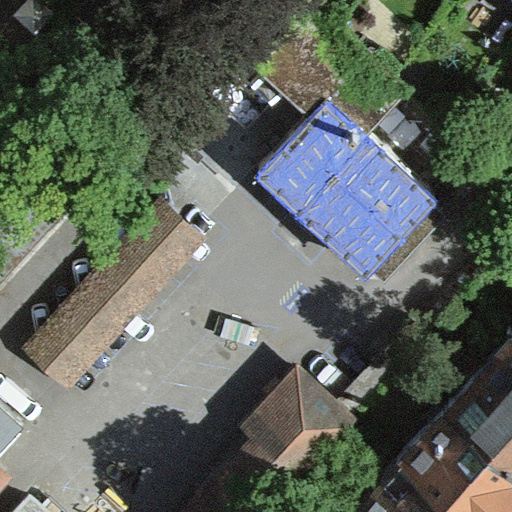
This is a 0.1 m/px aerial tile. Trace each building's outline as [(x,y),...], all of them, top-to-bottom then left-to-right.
[(312,0),(186,0),(0,202),(0,450),(26,422),(0,398),(0,265),(131,124),(138,131),(164,102),(171,109),(202,75),(195,68),(231,29),(312,104),(259,161),(366,261),(373,254),(384,265),(408,239),(443,202),(431,191),(435,188),(364,122),(401,82),(312,0)] [(452,90),(438,95),(428,107),(450,127),(468,102),(452,90)] [(27,340),(73,383),(215,237),(169,193),(27,340)] [(196,508),(192,511),(257,511),(428,328),(412,313),(334,398),(298,364),(269,396),(281,407),(259,430),(264,436),(196,508)] [(511,326),(498,342),(477,339),(462,356),(467,376),(446,399),(511,459),(511,326)] [(470,511),(511,511),(511,459),(446,399),(401,449),(470,511)] [(470,511),(401,449),(343,511),(470,511)] [(12,511),(61,511),(36,488),(12,511)]
